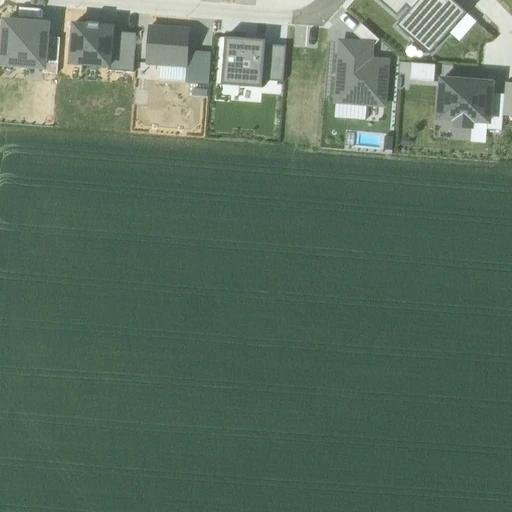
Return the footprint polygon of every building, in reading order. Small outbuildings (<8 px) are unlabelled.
[(406,7),(411,11),(420,0),(376,0),(397,17),(406,7)] [(437,0),(420,0),(411,11),(397,27),(413,42),(418,36),(434,50),(466,14),(450,0),(448,0),(444,5),(437,0)] [(19,24),(5,23),(1,65),(44,68),(46,38),(47,26),(35,25),(19,24)] [(70,65),(110,68),(113,36),(113,28),(100,27),(100,24),(87,23),(87,26),(73,25),(70,65)] [(353,34),(366,45),(371,50),(379,41),(361,25),(353,34)] [(190,31),(149,28),(147,64),(187,68),(188,52),(190,31)] [(136,38),(113,36),(110,68),(110,72),(134,74),(136,38)] [(413,42),(429,56),(434,50),(418,36),(413,42)] [(60,39),(46,38),(44,68),(44,74),(57,75),(60,39)] [(263,81),(265,46),(246,44),(246,40),(225,39),(222,76),(240,78),(239,88),(262,90),(263,81)] [(370,61),(371,50),(366,45),(341,43),(336,103),(368,106),(384,107),(387,63),(370,61)] [(286,47),(265,46),(263,81),(284,83),(286,47)] [(211,54),(188,52),(187,68),(186,83),(209,85),(211,54)] [(436,66),(410,64),(409,81),(435,83),(436,66)] [(221,87),(239,88),(240,78),(222,76),(221,87)] [(438,120),(475,122),(488,124),(490,94),(491,85),(441,81),(438,120)] [(504,95),(490,94),(488,124),(488,131),(502,132),(504,95)] [(368,106),(336,103),(335,119),(367,121),(368,106)] [(488,131),(488,124),(475,122),(473,142),(487,143),(488,131)]
